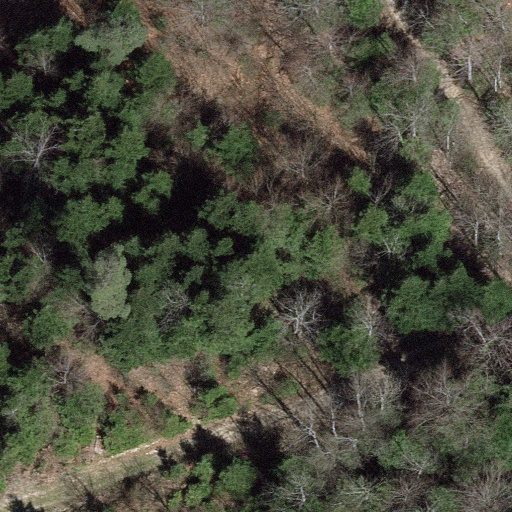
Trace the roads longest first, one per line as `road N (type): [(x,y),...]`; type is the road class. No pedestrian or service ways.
road 1 (track): [(511,345),(0,498)]
road 2 (track): [(511,172),(482,137),(404,0)]
